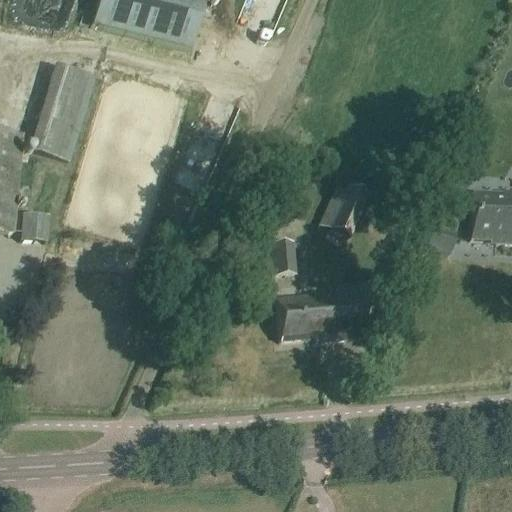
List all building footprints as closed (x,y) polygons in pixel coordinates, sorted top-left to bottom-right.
[(190,53),(203,0),(97,0),(90,28),(190,53)] [(69,157),(93,80),(55,68),(31,145),(69,157)] [(0,233),(13,235),(21,137),(0,135),(0,233)] [(348,240),(366,200),(335,186),(317,226),(348,240)] [(511,196),(471,195),(470,242),(496,243),(495,246),(511,246),(511,196)] [(45,245),(48,218),(21,215),(18,242),(45,245)] [(449,257),(455,235),(425,227),(419,249),(449,257)] [(270,279),(295,277),(292,243),(267,246),(270,279)] [(362,341),(357,291),(356,291),(356,292),(311,296),(311,299),(275,302),(279,344),(315,341),(315,344),(361,340),(361,341),(362,341)]
